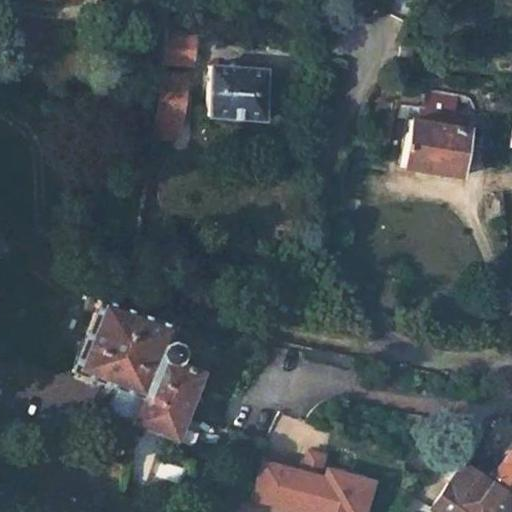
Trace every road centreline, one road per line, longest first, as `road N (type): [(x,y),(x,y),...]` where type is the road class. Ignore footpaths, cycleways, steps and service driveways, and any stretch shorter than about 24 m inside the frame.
road 1 (residential): [(511,362),(457,366),(400,351),(362,309),(327,250),(315,195),(324,145),(368,47)]
road 2 (unknown): [(0,212),(289,334),(400,351)]
road 3 (unknown): [(511,371),(486,406),(468,409),(282,376),(265,379),(248,397)]
road 4 (unknown): [(511,300),(468,234),(463,209),(483,170)]
